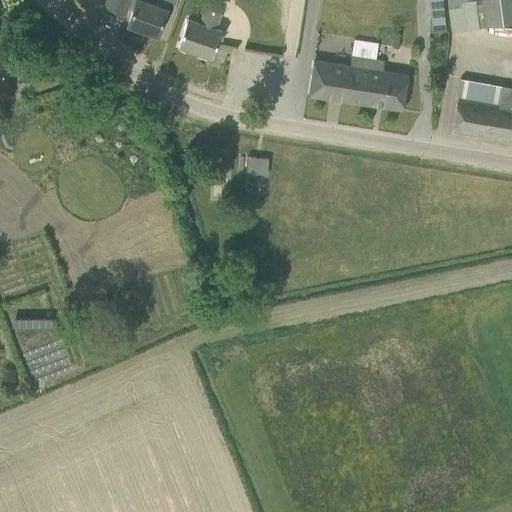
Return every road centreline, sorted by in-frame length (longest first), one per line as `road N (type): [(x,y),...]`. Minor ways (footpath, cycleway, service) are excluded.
road 1 (residential): [(154,87),(197,111),(253,125),(511,163)]
road 2 (residential): [(154,87),(49,0)]
